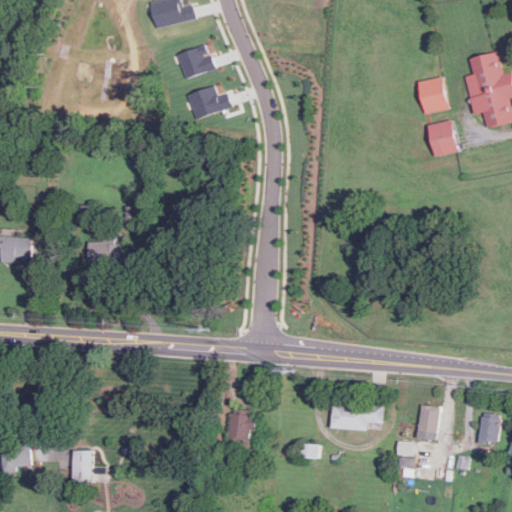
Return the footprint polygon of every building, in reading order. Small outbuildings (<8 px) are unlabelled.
[(158,0),(155,1),(161,27),(200,16),(196,1),(185,4),(183,0),(158,0)] [(220,67),(214,49),(209,51),(207,44),(180,53),(189,78),(220,67)] [(472,56),(475,74),(469,75),(476,113),(486,111),(489,125),(511,120),(511,70),(504,72),(501,51),(472,56)] [(452,107),(445,75),(421,80),(428,112),(452,107)] [(237,104),(231,88),(219,92),(216,84),(192,93),(201,117),(237,104)] [(462,150),(455,118),(431,123),(437,155),(462,150)] [(77,219),(93,219),(93,204),(78,203),(77,219)] [(35,235),(0,233),(0,254),(4,255),(3,261),(19,261),(19,257),(34,257),(35,235)] [(90,262),(139,264),(140,253),(125,253),(126,241),(91,239),(90,262)] [(334,427),(370,429),(370,422),(386,422),(387,405),(335,403),(334,427)] [(443,406),(423,404),(420,437),(439,439),(443,406)] [(504,414),(485,411),(481,440),(500,443),(504,414)] [(232,439),(253,439),(253,429),(259,429),(259,414),(233,413),(232,439)] [(35,465),(34,444),(5,445),(6,471),(20,471),(20,465),(35,465)] [(95,449),(76,450),(77,481),(96,481),(95,449)]
